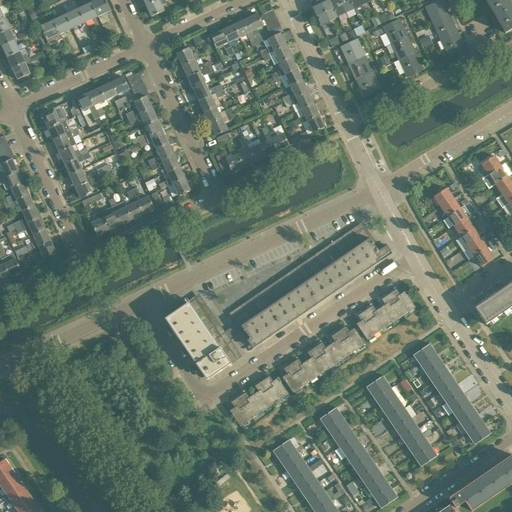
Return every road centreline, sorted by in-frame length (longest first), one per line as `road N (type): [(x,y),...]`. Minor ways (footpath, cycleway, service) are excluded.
road 1 (residential): [(138,302),(195,388),(211,392),(413,254)]
road 2 (residential): [(81,252),(211,195),(140,46)]
road 3 (residential): [(138,302),(378,189)]
road 4 (residential): [(346,125),(486,56),(472,25)]
road 5 (residential): [(81,252),(10,108)]
road 6 (residential): [(378,189),(511,108)]
road 7 (residential): [(0,368),(138,302)]
road 8 (residential): [(10,108),(140,46)]
road 9 (residential): [(346,125),(288,0)]
road 10 (residential): [(511,438),(403,511)]
